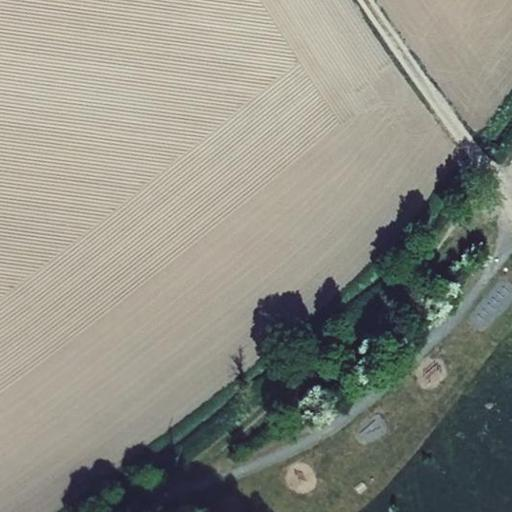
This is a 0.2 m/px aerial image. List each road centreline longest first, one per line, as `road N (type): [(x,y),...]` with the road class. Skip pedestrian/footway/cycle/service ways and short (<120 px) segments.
road 1 (track): [(140,511),(311,357),(511,199)]
road 2 (track): [(167,494),(264,461),(342,416),(415,360),(511,246)]
road 3 (track): [(373,0),(511,197)]
